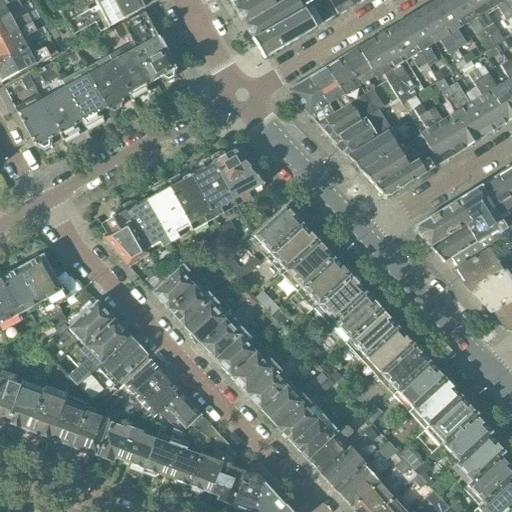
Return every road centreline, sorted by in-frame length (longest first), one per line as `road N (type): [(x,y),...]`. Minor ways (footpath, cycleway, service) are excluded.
road 1 (residential): [(317,511),(70,241),(43,201)]
road 2 (residential): [(43,201),(245,94)]
road 3 (tertiary): [(367,237),(245,94)]
road 4 (tertiary): [(489,375),(367,237)]
road 5 (residential): [(245,94),(400,0)]
road 6 (residential): [(367,237),(511,146)]
road 7 (residential): [(0,466),(120,511)]
